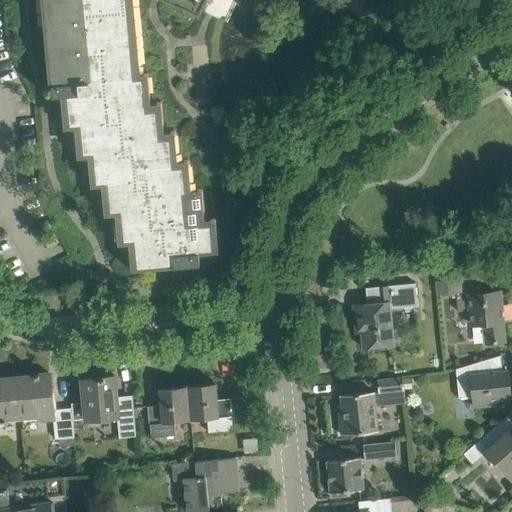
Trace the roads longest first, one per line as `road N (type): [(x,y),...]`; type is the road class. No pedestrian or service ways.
road 1 (residential): [(277,305),(277,228),(292,192),(322,159),(511,29)]
road 2 (residential): [(277,305),(47,327),(10,320),(0,308)]
road 3 (residential): [(296,511),(277,305)]
